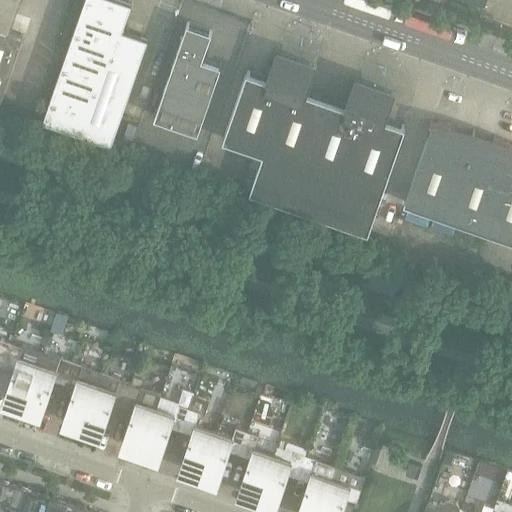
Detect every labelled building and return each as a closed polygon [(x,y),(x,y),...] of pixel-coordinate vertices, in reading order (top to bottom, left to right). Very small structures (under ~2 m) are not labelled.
[(20,0),(0,0),(0,102),(24,35),(10,31),(20,0)] [(125,0),(85,0),(44,120),(112,143),(148,38),(133,32),(123,29),(132,2),(125,0)] [(155,116),(198,131),(222,64),(215,62),(203,58),(212,30),(188,22),(155,116)] [(369,232),(405,126),(384,119),(392,96),(393,93),(356,80),(355,83),(346,106),(325,99),(306,92),(314,69),(313,68),(314,66),(278,53),(268,79),(254,74),(247,71),(223,139),(263,153),(250,191),(369,232)] [(511,142),(494,136),(493,137),(495,138),(489,155),(469,148),(470,146),(468,146),(467,147),(447,140),(452,126),(455,126),(455,125),(431,120),(430,122),(432,122),(404,202),(511,239),(511,142)] [(56,315),(53,325),(61,328),(64,318),(56,315)] [(0,363),(4,365),(11,343),(0,339),(0,363)] [(24,406),(44,351),(24,344),(23,347),(11,343),(4,365),(15,368),(4,399),(24,406)] [(65,382),(72,361),(61,357),(44,351),(24,406),(42,412),(54,379),(65,382)] [(84,426),(103,372),(72,361),(65,382),(75,386),(63,419),(84,426)] [(102,433),(112,402),(123,406),(130,385),(119,381),(120,378),(103,372),(84,426),(102,433)] [(142,450),(157,407),(162,393),(142,386),(142,388),(130,385),(123,406),(133,409),(122,443),(142,450)] [(157,407),(142,450),(160,456),(171,426),(181,429),(189,408),(178,404),(174,413),(157,407)] [(200,412),(189,408),(181,429),(192,433),(181,467),(200,474),(216,431),(196,424),(200,412)] [(216,431),(200,474),(219,480),(229,449),(240,453),(247,432),(236,428),(233,437),(216,431)] [(258,436),(247,432),(240,453),(250,457),(239,490),(259,497),(274,455),(254,448),(258,436)] [(298,477),(306,455),(308,449),(280,439),(274,455),(259,497),(277,503),(288,473),(298,477)] [(317,459),(306,455),(298,477),(309,480),(297,511),(320,511),(332,478),(313,471),(317,459)] [(417,478),(421,466),(411,462),(407,474),(417,478)] [(341,511),(347,497),(357,501),(366,477),(336,466),(332,478),(320,511),(341,511)] [(27,490),(0,480),(0,501),(21,508),(27,490)] [(65,511),(68,504),(27,490),(21,508),(31,511),(65,511)] [(441,502),(440,505),(429,501),(425,511),(460,511),(461,509),(458,508),(458,506),(456,504),(449,501),(447,502),(444,504),(441,502)]
